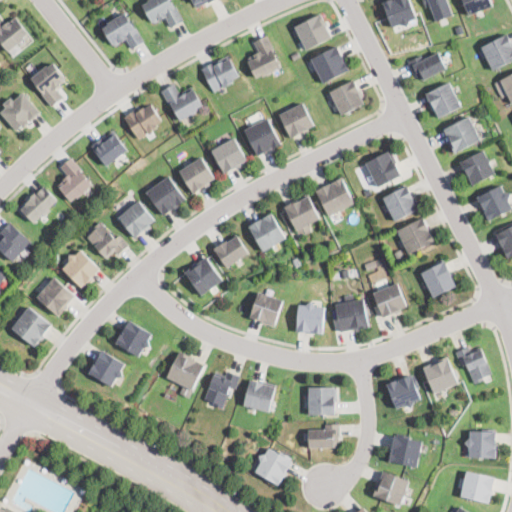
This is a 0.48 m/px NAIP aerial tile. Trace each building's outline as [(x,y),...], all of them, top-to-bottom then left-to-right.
[(171,0),(174,5),(177,4),(185,20),(172,26),(166,15),(152,22),(143,3),(149,0),(171,0)] [(410,0),(417,16),(410,19),(408,25),(402,22),(392,26),(382,1),(384,0),(410,0)] [(448,0),(454,13),(437,20),(431,4),(425,6),(422,0),(448,0)] [(469,13),(463,0),(491,0),(493,4),(469,13)] [(144,40),(133,46),(127,37),(114,45),(102,26),(108,23),(108,22),(126,11),(144,40)] [(333,36),(308,48),(296,26),(321,13),(333,36)] [(16,14),(28,31),(24,34),(25,36),(6,51),(0,42),(0,17),(4,23),(16,14)] [(511,58),(494,68),(482,45),(508,32),(511,40),(511,58)] [(264,74),(263,73),(257,76),(248,56),(260,50),(255,40),(268,34),(283,65),(264,74)] [(349,70),(324,83),(312,59),(337,46),(349,70)] [(301,54),(294,58),(292,54),(298,50),(301,54)] [(447,66),(424,78),(421,77),(420,74),(417,75),(416,71),(415,72),(409,60),(422,54),(424,58),(439,50),(447,66)] [(231,57),(239,74),(233,77),(234,80),(216,90),(204,66),(212,62),(213,64),(223,60),(223,61),(231,57)] [(53,63),(65,77),(57,83),(65,93),(52,103),(31,76),(46,64),(48,67),(53,63)] [(511,99),(509,93),(502,96),(495,81),(501,79),(511,73),(511,99)] [(359,91),(360,92),(361,91),(364,96),(361,97),(365,104),(342,115),(331,92),(354,80),(359,91)] [(175,81),(182,94),(193,88),(203,104),(198,106),(199,108),(179,120),(161,89),(175,81)] [(462,106),(439,118),(435,110),(433,111),(424,94),(449,81),(462,106)] [(24,91),(40,109),(39,110),(41,112),(25,126),(23,124),(17,129),(2,111),(7,106),(4,103),(12,95),(15,99),(24,91)] [(152,102),(163,119),(157,123),(158,125),(157,126),(158,127),(149,132),(149,131),(147,132),(148,134),(144,136),(143,135),(139,138),(125,116),(137,108),(138,110),(145,105),(145,107),(152,102)] [(309,131),(304,134),(303,132),(292,138),(280,114),(303,102),(315,125),(308,129),(309,131)] [(282,144),(259,156),(244,128),(268,116),(282,144)] [(480,139),(456,152),(444,129),(469,116),(480,139)] [(115,129),(129,148),(107,164),(96,149),(95,149),(91,144),(103,136),(104,137),(115,129)] [(243,165),(238,168),(237,169),(236,167),(225,173),(212,150),(235,137),(247,159),(241,163),(243,165)] [(402,175),(378,186),(366,162),(391,150),(397,162),(396,162),(402,175)] [(495,173),(473,184),(470,178),(467,179),(459,163),(484,150),(495,173)] [(78,195),(76,194),(70,198),(59,184),(65,180),(63,178),(67,174),(59,164),(72,154),(83,168),(81,169),(93,183),(78,195)] [(211,184),(206,187),(205,188),(205,186),(194,193),(180,172),(202,157),(216,178),(209,182),(211,184)] [(187,198),(179,204),(178,202),(176,203),(177,205),(164,214),(147,191),(170,174),(187,198)] [(334,214),(330,216),(316,190),(342,177),(355,203),(334,214)] [(44,183),(58,198),(49,206),(51,208),(44,214),(43,213),(34,222),(20,207),(27,201),(26,200),(44,183)] [(420,208),(395,220),(384,197),(408,185),(420,208)] [(511,206),(511,209),(489,221),(478,198),(501,185),(505,192),(510,194),(509,200),(511,206)] [(310,197),(320,219),(309,224),(312,231),(301,236),(297,229),(286,206),(298,200),(299,202),(310,197)] [(136,237),(119,216),(140,199),(156,219),(150,223),(152,225),(136,237)] [(272,247),(264,251),(250,226),(272,213),(287,238),(272,247)] [(435,241),(409,254),(398,230),(424,217),(435,241)] [(100,219),(115,236),(120,232),(131,244),(120,254),(116,249),(107,257),(87,233),(96,226),(94,224),(100,219)] [(13,259),(0,246),(0,240),(5,235),(1,230),(10,220),(31,240),(13,259)] [(511,255),(508,258),(496,234),(511,226),(511,255)] [(237,235),(249,253),(228,268),(215,249),(227,240),(228,242),(237,235)] [(83,247),(102,267),(88,280),(82,286),(63,266),(70,260),(70,253),(76,253),(83,247)] [(210,290),(203,295),(185,272),(206,256),(224,279),(210,290)] [(302,263),(296,265),(293,258),(299,256),(302,263)] [(377,265),(367,269),(365,262),(375,258),(377,265)] [(445,263),(450,274),(452,273),(455,278),(453,279),(456,285),(433,297),(422,272),(444,261),(445,263)] [(389,276),(372,283),(368,273),(385,266),(389,276)] [(350,276),(343,276),(342,268),(349,267),(350,276)] [(58,314),(37,296),(55,275),(76,294),(58,314)] [(402,311),(399,312),(396,314),(395,312),(384,317),(374,293),(397,283),(407,306),(400,308),(402,311)] [(284,300),(275,326),(250,318),(259,292),(284,300)] [(370,327),(360,329),(341,332),(336,304),(346,302),(364,299),(370,327)] [(312,301),(316,306),(325,307),(323,333),(297,331),(299,305),(306,305),(312,301)] [(35,344),(12,326),(29,305),(52,322),(35,344)] [(141,353),(139,356),(116,342),(129,320),(153,334),(149,340),(150,346),(144,348),(141,353)] [(468,346),(470,352),(482,347),(492,374),(483,377),(484,380),(475,384),(466,362),(461,364),(456,351),(468,346)] [(125,364),(122,370),(124,376),(117,378),(112,387),(89,373),(94,364),(96,365),(97,363),(95,362),(97,359),(96,358),(100,350),(101,349),(125,364)] [(192,392),(189,398),(180,393),(184,386),(167,377),(180,351),(206,364),(192,392)] [(437,393),(435,393),(424,367),(438,361),(438,360),(447,356),(459,383),(437,393)] [(241,375),(236,389),(231,387),(223,408),(214,405),(215,402),(205,399),(214,372),(225,376),(227,370),(241,375)] [(415,401),(412,407),(406,405),(397,409),(387,383),(414,373),(419,387),(416,388),(421,399),(415,401)] [(276,385),(269,412),(244,405),(251,378),(276,385)] [(324,414),(310,415),(309,387),(337,387),(337,401),(336,401),(336,414),(324,414)] [(459,410),(451,414),(449,409),(457,405),(459,410)] [(337,447),(309,448),(309,430),(326,429),(326,425),(340,424),(340,437),(340,441),(337,441),(337,447)] [(497,430),(497,433),(497,458),(470,457),(470,447),(466,443),(470,438),(470,431),(481,432),(481,430),(497,430)] [(398,434),(411,436),(410,439),(423,441),(418,467),(390,461),(395,435),(398,435),(398,434)] [(269,448),(279,454),(281,451),(294,459),(279,485),(256,471),(261,462),(259,456),(266,454),(269,448)] [(405,494),(401,505),(374,496),(383,471),(410,481),(405,494)] [(491,494),(489,503),(461,496),(467,471),(495,478),(491,494)] [(24,511),(2,501),(0,504),(0,511),(24,511)]
